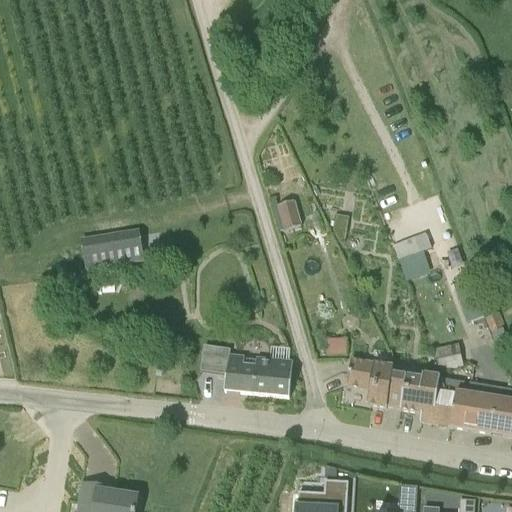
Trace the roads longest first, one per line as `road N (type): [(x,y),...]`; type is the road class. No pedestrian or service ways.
road 1 (track): [(305,361),(243,157)]
road 2 (residential): [(322,431),(511,465)]
road 3 (track): [(243,157),(330,0)]
road 4 (unclassified): [(0,395),(178,411)]
road 5 (track): [(197,0),(243,157)]
road 6 (residential): [(178,411),(322,431)]
